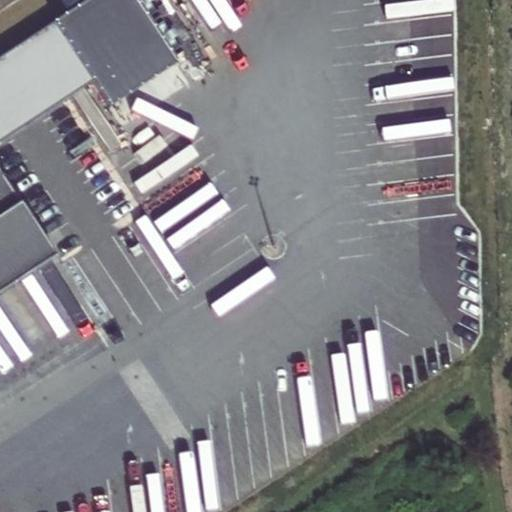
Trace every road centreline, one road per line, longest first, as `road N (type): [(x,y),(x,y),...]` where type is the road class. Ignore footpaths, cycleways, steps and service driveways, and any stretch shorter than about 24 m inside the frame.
road 1 (unknown): [(200,373),(308,332),(334,269),(248,74)]
road 2 (unknown): [(200,373),(47,148)]
road 3 (unknown): [(0,461),(96,412),(200,373)]
